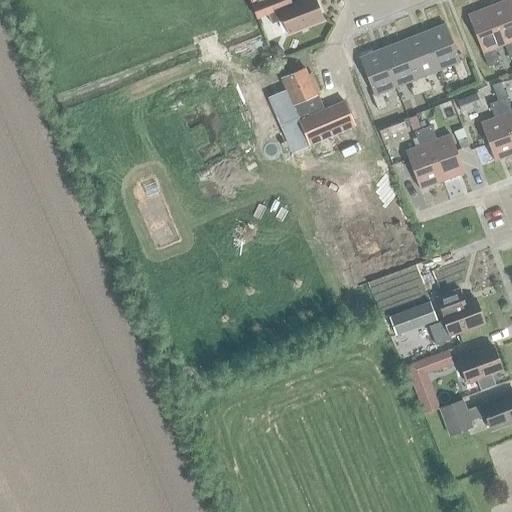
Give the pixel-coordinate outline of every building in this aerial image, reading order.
[(271,25),(282,20),(288,35),(322,21),(314,0),(304,0),(297,3),(295,0),(263,0),(251,5),(257,19),(268,15),(271,25)] [(503,45),(509,59),(511,57),(511,4),(510,0),(506,0),(488,7),(503,45)] [(493,49),(503,45),(488,7),(466,16),(487,68),(499,63),(493,49)] [(445,25),(424,33),(438,71),(452,65),(458,80),(467,76),(461,61),(459,61),(445,25)] [(424,33),(403,42),(422,94),(431,90),(428,82),(426,83),(423,77),(438,71),(424,33)] [(413,97),(422,94),(403,42),(381,50),(395,88),(409,82),(412,88),(409,89),(413,97)] [(275,46),(269,49),(273,59),(283,55),(281,49),(275,46)] [(381,93),(395,88),(381,50),(359,59),(373,95),(371,96),(377,111),(386,108),(381,93)] [(280,81),(308,146),(352,127),(342,103),(322,112),(315,96),(319,94),(311,75),(307,76),(305,70),(280,81)] [(500,83),(491,86),(497,101),(505,98),(500,83)] [(457,102),(461,113),(481,106),(476,94),(457,102)] [(505,98),(497,101),(511,144),(511,111),(510,112),(505,98)] [(511,154),(511,144),(497,101),(488,104),(493,119),(479,124),(493,162),(511,154)] [(377,130),(381,139),(406,130),(403,120),(377,130)] [(430,126),(421,129),(441,181),(463,173),(449,135),(435,140),(430,126)] [(441,181),(421,129),(413,132),(418,147),(404,152),(418,190),(441,181)] [(346,197),(320,208),(328,226),(344,220),(361,262),(394,248),(375,200),(351,210),(346,197)] [(439,313),(448,337),(483,324),(474,299),(462,304),(458,291),(435,299),(440,312),(439,313)] [(388,318),(395,336),(437,321),(430,302),(388,318)] [(492,346),(458,359),(467,383),(476,380),(480,391),(495,386),(491,374),(501,370),(492,346)] [(453,364),(448,350),(418,362),(423,375),(453,364)] [(511,421),(511,391),(481,403),(481,404),(466,410),(463,400),(440,409),(449,434),(473,425),(471,420),(485,415),(491,430),(511,421)]
